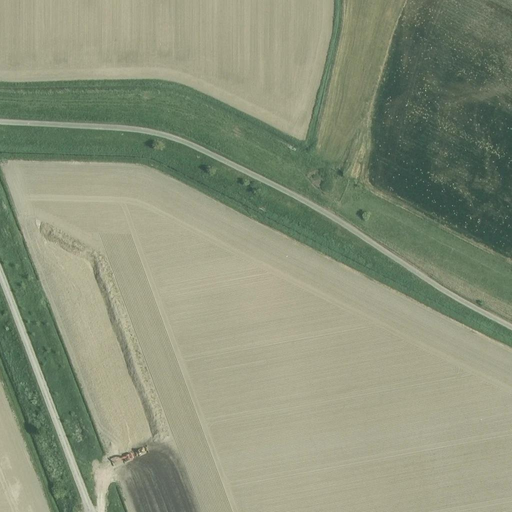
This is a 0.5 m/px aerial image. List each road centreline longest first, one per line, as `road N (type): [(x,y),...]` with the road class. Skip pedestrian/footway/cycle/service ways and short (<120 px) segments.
road 1 (unclassified): [(89,511),(0,274)]
road 2 (track): [(511,297),(408,248),(365,239)]
